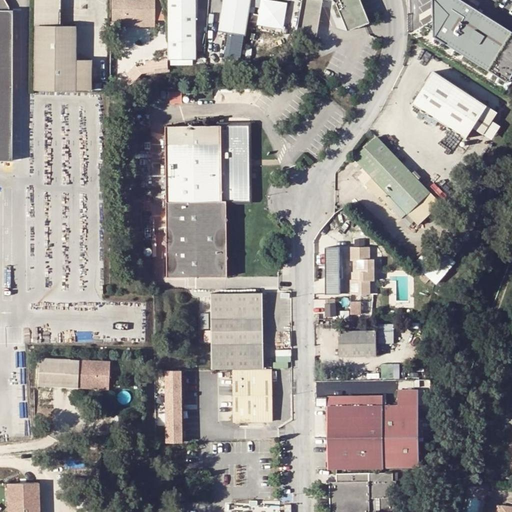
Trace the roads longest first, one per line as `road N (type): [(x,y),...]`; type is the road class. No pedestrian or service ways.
road 1 (unclassified): [(304,347),(308,197),(383,82),(395,44),(390,0)]
road 2 (residential): [(304,347),(307,511)]
road 3 (unknown): [(425,0),(427,31),(504,79)]
